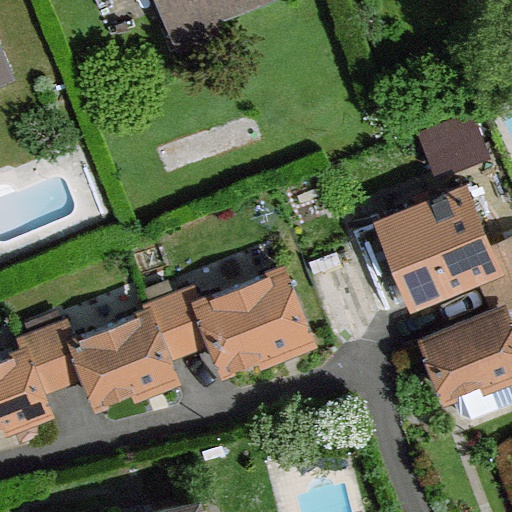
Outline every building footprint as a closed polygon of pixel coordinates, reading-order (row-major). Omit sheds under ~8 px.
[(166,0),(178,28),(248,0),(166,0)] [(0,74),(9,71),(0,48),(0,74)] [(492,151),(477,112),(423,134),(438,173),(492,151)] [(490,250),(466,188),(389,220),(417,293),(483,268),(496,263),(490,250)] [(496,263),(483,268),(499,311),(506,309),(511,306),(511,241),(490,250),(496,263)] [(312,337),(285,269),(202,302),(216,337),(228,366),(268,349),(270,354),(312,337)] [(216,337),(202,302),(195,286),(149,305),(150,309),(169,356),(216,337)] [(169,356),(150,309),(76,339),(88,371),(99,399),(142,382),(144,387),(176,375),(169,356)] [(511,372),(511,323),(506,309),(499,311),(429,339),(449,393),(489,376),(493,381),(511,372)] [(88,371),(76,339),(69,320),(23,338),(27,350),(43,389),(88,371)] [(43,389),(27,350),(0,360),(0,420),(15,415),(17,420),(49,407),(43,389)]
